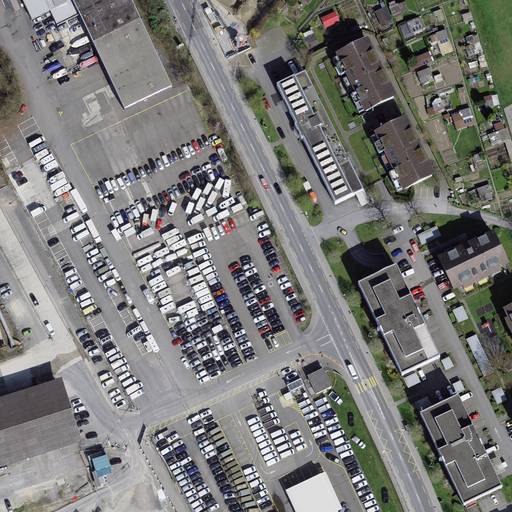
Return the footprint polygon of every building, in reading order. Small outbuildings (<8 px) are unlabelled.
[(72,0),(119,102),(169,78),(130,0),(72,0)] [(211,24),(218,38),(240,27),(227,1),(205,12),(211,24)] [(382,25),(393,20),(387,6),(376,11),(382,25)] [(326,29),(341,21),(336,11),(321,18),(326,29)] [(339,60),(365,114),(394,100),(380,71),(367,46),(339,60)] [(407,61),(412,72),(435,63),(430,51),(407,61)] [(304,73),(277,86),(305,143),(336,205),(363,192),(304,73)] [(452,114),(457,130),(474,124),(470,109),(452,114)] [(375,132),(402,190),(431,176),(416,145),(403,119),(375,132)] [(6,170),(27,209),(40,202),(19,163),(6,170)] [(421,244),(441,237),(438,227),(418,235),(421,244)] [(493,237),(440,262),(457,296),(509,272),(493,237)] [(396,269),(357,288),(402,380),(440,361),(396,269)] [(476,336),(469,338),(482,376),(491,373),(485,357),(483,357),(476,336)] [(307,374),(316,393),(333,385),(324,366),(307,374)] [(301,377),(288,383),(291,391),(305,384),(301,377)] [(0,402),(0,471),(80,446),(60,383),(0,402)] [(458,398),(420,417),(464,509),(503,490),(458,398)] [(343,511),(326,469),(287,485),(298,511),(343,511)]
